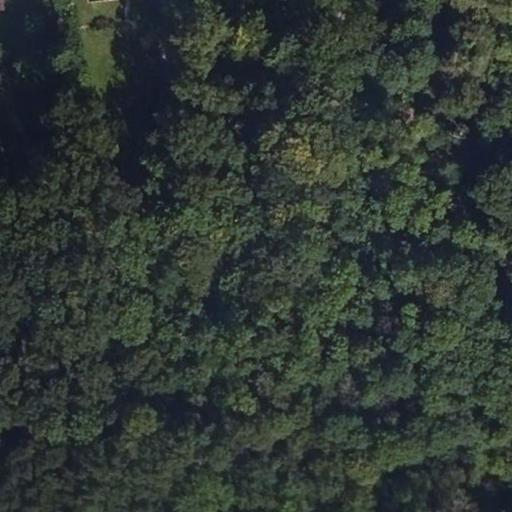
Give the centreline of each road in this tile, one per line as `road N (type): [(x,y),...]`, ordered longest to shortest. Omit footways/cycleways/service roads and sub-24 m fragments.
road 1 (track): [(511,423),(480,461),(441,482),(404,483),(219,422),(111,418),(0,436)]
road 2 (unclassified): [(313,0),(394,113),(464,286),(511,367)]
